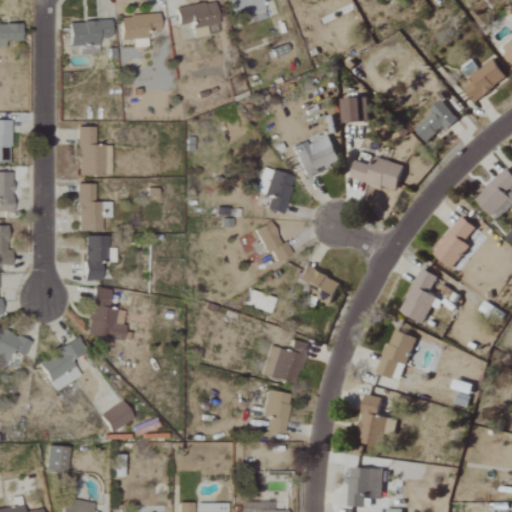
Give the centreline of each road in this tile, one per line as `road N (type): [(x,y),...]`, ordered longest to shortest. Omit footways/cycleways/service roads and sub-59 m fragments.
road 1 (residential): [(313,511),(317,430),(344,324),(433,182),(511,119)]
road 2 (residential): [(38,299),(40,0)]
